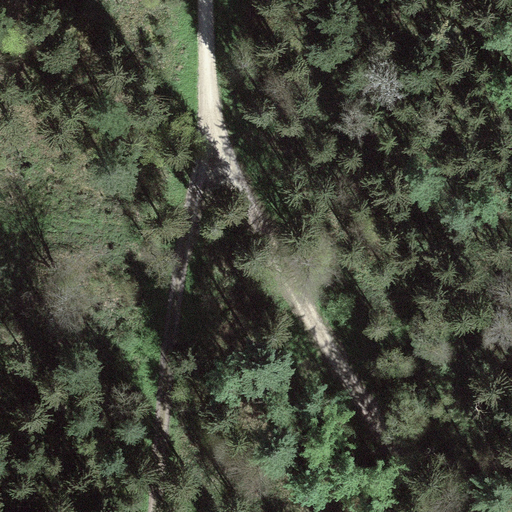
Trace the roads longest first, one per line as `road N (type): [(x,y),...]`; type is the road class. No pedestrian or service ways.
road 1 (track): [(190,71),(304,309),(437,511)]
road 2 (track): [(163,511),(190,71)]
